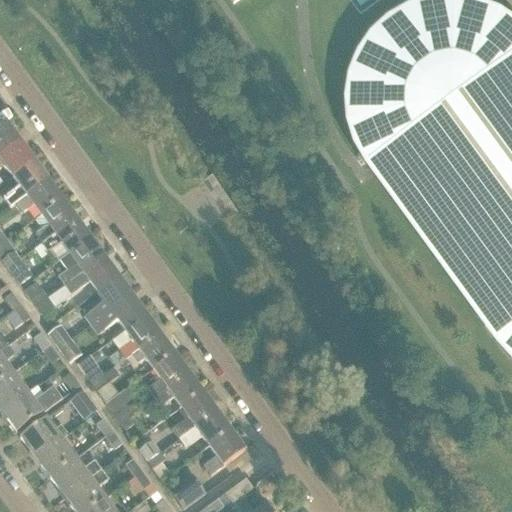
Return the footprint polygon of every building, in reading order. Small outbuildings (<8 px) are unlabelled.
[(360,161),(494,345),(508,359),(511,362),(511,20),(502,13),(483,4),(467,0),(428,0),(420,2),(400,9),(383,20),(369,33),(357,49),(349,67),(344,86),(342,106),(345,125),(351,144),(360,161)] [(0,157),(19,144),(5,124),(0,127),(0,157)] [(33,163),(19,144),(0,157),(0,170),(4,168),(12,179),(33,163)] [(47,182),(33,163),(12,179),(19,189),(7,197),(14,206),(47,182)] [(61,201),(47,182),(14,206),(21,216),(32,207),(39,217),(61,201)] [(75,221),(61,201),(39,217),(47,227),(34,236),(41,246),(75,221)] [(47,254),(59,245),(67,256),(89,240),(75,221),(41,246),(47,254)] [(64,288),(103,259),(89,240),(67,256),(59,262),(66,272),(57,279),(64,288)] [(0,246),(0,258),(13,250),(7,242),(0,246)] [(1,263),(2,265),(7,271),(20,261),(15,254),(1,263)] [(64,288),(46,301),(35,309),(40,316),(70,295),(71,297),(88,284),(95,295),(117,279),(103,259),(64,288)] [(20,261),(7,271),(19,287),(32,278),(20,261)] [(84,319),(90,328),(132,298),(117,279),(95,295),(103,305),(84,319)] [(23,293),(30,302),(35,309),(46,301),(35,285),(23,293)] [(8,307),(13,313),(20,308),(11,296),(4,301),(8,307)] [(146,317),(132,298),(90,328),(97,337),(116,323),(123,333),(146,317)] [(22,326),(29,320),(20,308),(13,313),(22,326)] [(123,333),(131,344),(109,359),(115,368),(131,357),(160,336),(146,317),(123,333)] [(47,337),(57,350),(58,351),(70,343),(59,328),(47,337)] [(42,353),(49,348),(40,335),(33,341),(42,353)] [(174,356),(160,336),(131,357),(137,365),(144,361),(151,372),(174,356)] [(81,357),(70,343),(58,351),(69,366),(81,357)] [(0,353),(0,384),(13,374),(5,363),(14,357),(7,348),(0,353)] [(49,348),(42,353),(51,366),(58,360),(49,348)] [(188,375),(174,356),(151,372),(159,382),(146,391),(153,402),(166,392),(165,391),(188,375)] [(77,367),(86,379),(91,386),(113,371),(112,370),(103,376),(98,370),(99,369),(90,357),(77,367)] [(113,371),(91,386),(96,393),(117,377),(113,371)] [(13,374),(0,384),(0,411),(2,413),(28,394),(13,374)] [(202,394),(188,375),(165,391),(166,392),(153,402),(159,410),(172,400),(180,410),(202,394)] [(69,376),(63,381),(72,393),(78,388),(69,376)] [(28,394),(2,413),(17,434),(63,400),(53,388),(34,402),(28,394)] [(106,406),(115,418),(126,410),(123,407),(131,401),(125,392),(106,406)] [(69,403),(83,422),(97,412),(83,393),(69,403)] [(202,394),(180,410),(178,411),(185,422),(171,431),(178,441),(216,414),(202,394)] [(126,410),(115,418),(119,425),(130,417),(126,410)] [(230,433),(216,414),(178,441),(184,450),(200,439),(208,449),(230,433)] [(130,417),(119,425),(124,431),(135,423),(130,417)] [(35,459),(61,440),(67,436),(60,427),(55,431),(47,420),(21,439),(35,459)] [(105,421),(104,422),(97,427),(105,439),(113,433),(105,421)] [(114,451),(122,445),(113,433),(105,439),(114,451)] [(208,449),(215,459),(202,469),(210,479),(224,468),(223,468),(244,453),(230,433),(208,449)] [(76,460),(61,440),(35,459),(50,479),(76,460)] [(148,463),(159,454),(160,454),(152,445),(141,453),(148,463)] [(147,463),(152,471),(165,462),(159,454),(148,463),(147,463)] [(83,471),(76,460),(50,479),(64,499),(101,473),(94,463),(83,471)] [(126,467),(134,479),(142,473),(134,462),(126,467)] [(108,483),(101,473),(64,499),(73,511),(89,511),(105,500),(98,490),(108,483)] [(134,479),(144,492),(151,486),(142,473),(134,479)] [(182,511),(204,495),(191,478),(170,494),(182,511)] [(268,511),(266,509),(261,511),(251,511),(242,500),(254,491),(246,480),(225,496),(237,511),(268,511)] [(89,511),(113,511),(105,500),(89,511)] [(169,511),(163,502),(156,508),(158,511),(169,511)] [(217,502),(205,511),(206,511),(221,511),(223,510),(217,502)]
